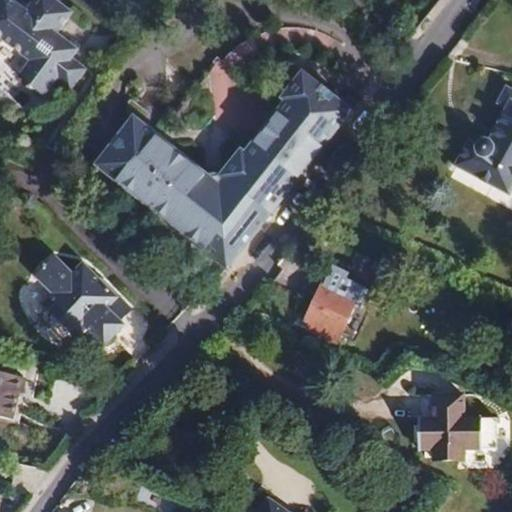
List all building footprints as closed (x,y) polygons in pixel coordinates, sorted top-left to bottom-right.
[(18,77),(43,96),(56,80),(63,85),(70,91),(87,69),(72,58),(79,50),(57,33),(72,14),(54,0),(34,0),(21,19),(18,17),(1,39),(30,61),(18,77)] [(221,99),(239,70),(220,59),(202,88),(221,99)] [(299,178),(350,113),(304,77),(284,101),(287,103),(246,157),(242,154),(223,177),(227,181),(220,189),(135,121),(97,165),(227,268),(299,178)] [(455,165),(494,184),(497,178),(511,184),(511,89),(503,85),(496,102),(505,106),(496,126),(498,128),(491,141),(482,137),(476,140),(475,143),(467,141),(455,165)] [(511,184),(497,178),(494,184),(511,193),(511,191),(511,184)] [(96,277),(82,262),(71,273),(55,257),(48,264),(46,262),(40,268),(42,270),(35,277),(51,293),(41,304),(76,338),(86,328),(103,345),(123,324),(119,320),(102,304),(113,293),(96,277)] [(310,317),(315,320),(340,333),(355,304),(325,289),(325,288),(310,317)] [(113,293),(102,304),(119,320),(130,310),(113,293)] [(340,333),(315,320),(312,326),(338,339),(340,333)] [(23,381),(0,374),(0,419),(12,423),(23,381)] [(468,391),(437,390),(437,404),(438,415),(422,415),(423,446),(438,446),(439,456),(470,455),(470,444),(486,443),(486,412),(468,412),(468,391)] [(437,404),(437,390),(422,390),(422,402),(422,411),(422,415),(438,415),(437,404)] [(12,511),(12,494),(1,493),(1,511),(12,511)]
